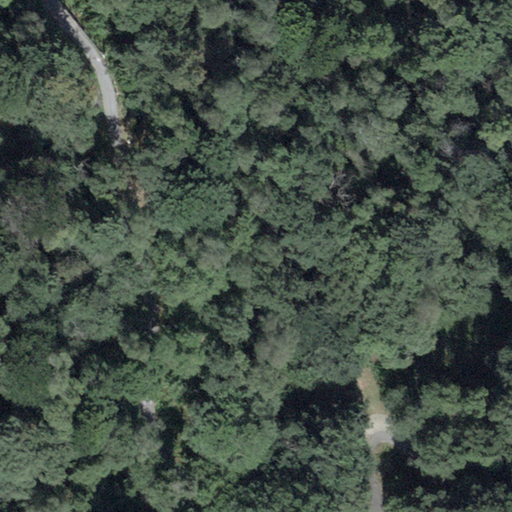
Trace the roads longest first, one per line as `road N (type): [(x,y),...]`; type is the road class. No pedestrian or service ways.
road 1 (unclassified): [(178,511),(147,407),(150,289),(125,205),(102,73),(50,0)]
road 2 (unclassified): [(447,511),(382,437),(366,456),(377,511)]
